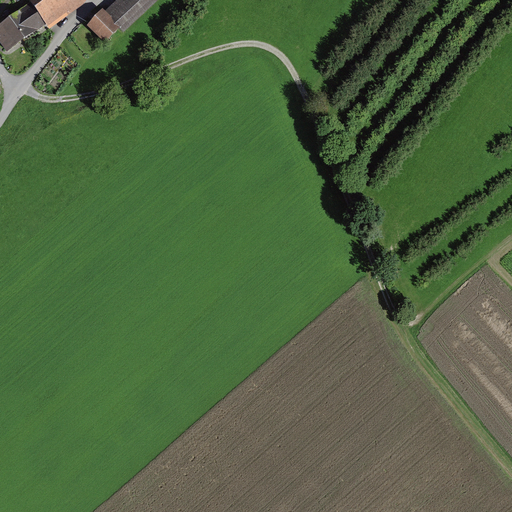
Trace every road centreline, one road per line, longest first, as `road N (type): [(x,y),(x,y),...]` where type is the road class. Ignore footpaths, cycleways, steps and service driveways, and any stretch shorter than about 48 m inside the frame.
road 1 (track): [(22,87),(44,98),(87,95),(239,44),(256,43),(285,59),(386,298),(446,389),(511,466)]
road 2 (track): [(511,237),(403,328)]
road 3 (unclassified): [(15,96),(97,0)]
